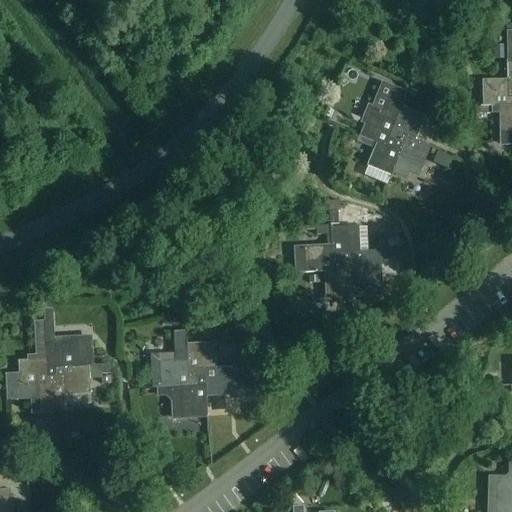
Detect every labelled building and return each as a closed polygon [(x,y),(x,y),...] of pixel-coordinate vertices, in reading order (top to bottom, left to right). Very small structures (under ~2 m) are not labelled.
[(506,83),(482,84),(482,108),(499,108),(511,107),(511,99),(507,99),(506,83)] [(365,126),(360,138),(361,138),(362,138),(377,145),(392,151),(396,143),(388,140),(394,125),(400,110),(400,109),(405,98),(397,94),(392,105),(387,103),(384,109),(383,109),(381,113),(368,108),(361,125),(365,126)] [(511,107),(499,108),(499,132),(510,131),(510,135),(511,135),(511,107)] [(394,125),(388,140),(396,143),(399,136),(413,142),(422,119),(400,110),(394,125)] [(402,146),(390,175),(404,180),(407,174),(417,178),(419,171),(428,148),(413,142),(399,136),(396,143),(402,146)] [(374,151),(368,167),(390,175),(402,146),(396,143),(392,151),(377,145),(374,151)] [(426,202),(439,207),(444,194),(431,189),(426,202)] [(329,232),(325,232),(326,247),(326,248),(330,248),(331,263),(339,263),(339,255),(359,254),(359,252),(358,241),(354,241),(353,230),(329,231),(329,232)] [(326,248),(306,249),(308,274),(322,273),(324,273),(339,272),(339,263),(331,263),(330,248),(326,248)] [(402,251),(390,252),(390,260),(403,259),(402,251)] [(339,255),(339,263),(347,262),(348,278),(349,295),(350,295),(350,298),(351,298),(351,297),(381,296),(379,261),(379,256),(374,256),(374,253),(376,253),(376,252),(367,252),(359,252),(359,254),(339,255)] [(339,272),(324,273),(325,297),(349,295),(348,278),(347,262),(339,263),(339,272)] [(192,313),(184,314),(185,329),(193,329),(192,313)] [(18,376),(4,376),(5,399),(29,398),(28,387),(29,387),(54,386),(54,377),(45,377),(44,361),(43,345),(42,322),(33,323),(36,362),(18,363),(18,376)] [(70,343),(43,345),(44,361),(45,377),(54,377),(53,368),(72,367),(85,367),(91,366),(89,338),(69,339),(70,343)] [(212,345),(186,346),(186,363),(187,380),(195,379),(195,371),(213,370),(212,345)] [(186,363),(160,364),(161,388),(171,388),(180,387),(196,387),(195,379),(187,380),(186,363)] [(111,366),(101,366),(101,376),(112,375),(111,366)] [(72,367),(53,368),(54,377),(61,376),(62,395),(87,394),(85,367),(72,367)] [(213,370),(195,371),(195,379),(204,379),(205,397),(229,396),(227,369),(213,370)] [(54,386),(29,387),(31,412),(40,411),(40,414),(63,412),(62,395),(61,376),(54,377),(54,386)] [(161,388),(157,389),(158,395),(171,395),(173,418),(206,417),(206,413),(205,397),(204,379),(195,379),(196,387),(180,387),(171,388),(161,388)] [(511,511),(511,487),(495,487),(494,511),(511,511)] [(0,511),(8,511),(7,492),(0,492),(0,511)]
